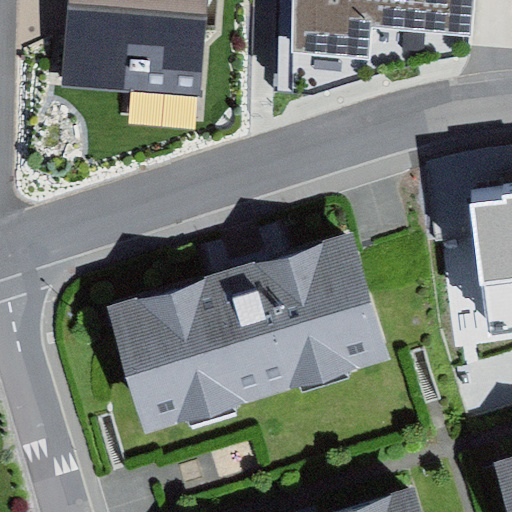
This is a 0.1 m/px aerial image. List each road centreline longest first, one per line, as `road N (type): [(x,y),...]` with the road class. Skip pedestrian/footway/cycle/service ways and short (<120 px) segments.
road 1 (residential): [(511,105),(399,127),(0,256)]
road 2 (residential): [(0,298),(58,511)]
